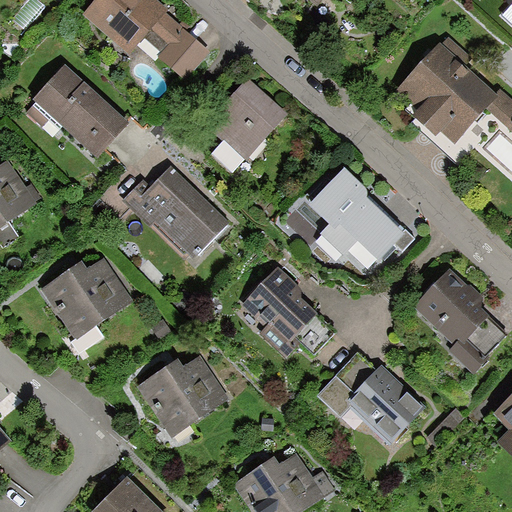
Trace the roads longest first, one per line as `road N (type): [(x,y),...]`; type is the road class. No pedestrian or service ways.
road 1 (residential): [(511,263),(228,0)]
road 2 (residential): [(0,360),(83,433),(85,471),(48,511)]
